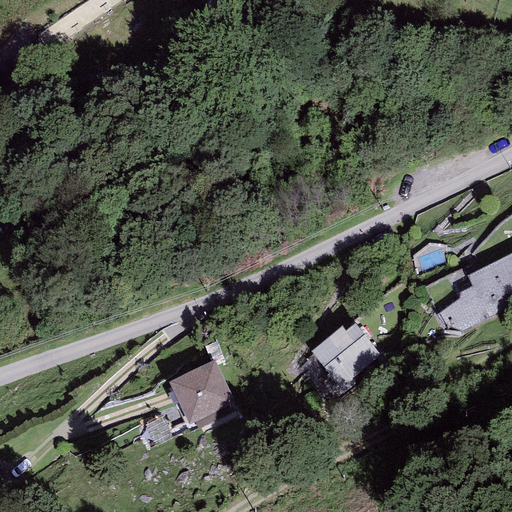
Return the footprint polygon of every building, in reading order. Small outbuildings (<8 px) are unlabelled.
[(260,0),(221,0),(228,38),(231,38),(237,76),(271,71),(260,0)] [(460,303),(438,315),(450,339),(511,306),(511,258),(467,282),(471,290),(457,297),(460,303)] [(342,332),(311,356),(343,396),(354,387),(350,382),(379,359),(355,328),(346,336),(342,332)] [(215,366),(169,388),(188,428),(234,406),(215,366)] [(0,464),(0,497),(9,493),(0,476),(0,471),(3,470),(0,464)]
